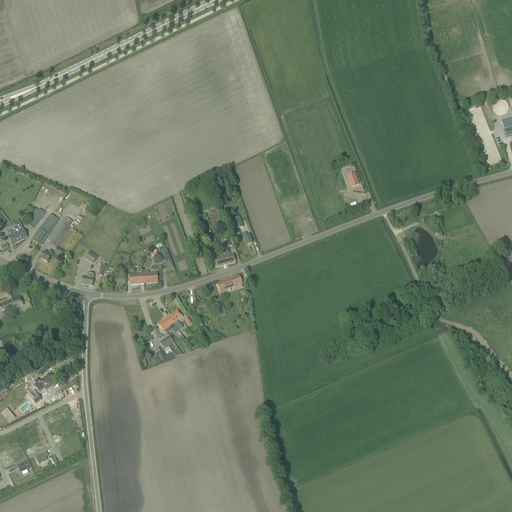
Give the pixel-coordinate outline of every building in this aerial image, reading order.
[(511,119),(502,122),(506,137),(511,135),(511,119)] [(495,124),(486,125),(487,132),(496,131),(495,124)] [(347,176),(351,188),(359,185),(354,173),(347,176)] [(45,214),(39,209),(33,218),(38,222),(45,214)] [(51,214),(40,229),(32,240),(32,241),(39,245),(47,233),(57,220),(51,214)] [(74,223),(78,226),(84,218),(79,215),(74,223)] [(233,220),(237,230),(244,227),(240,217),(233,220)] [(71,222),(67,219),(66,218),(50,244),(57,248),(72,223),(71,222)] [(13,220),(9,222),(10,224),(14,231),(15,234),(19,242),(25,239),(27,238),(25,233),(23,229),(19,231),(18,229),(18,230),(16,227),(13,220)] [(9,234),(10,233),(14,231),(10,224),(9,222),(7,223),(8,223),(5,225),(9,234)] [(11,235),(8,236),(12,245),(19,242),(15,234),(14,231),(10,233),(11,235)] [(252,244),(250,239),(249,236),(248,237),(246,233),(242,235),(247,246),(252,244)] [(229,237),(223,239),(226,247),(232,245),(229,237)] [(64,252),(58,248),(54,253),(60,258),(64,252)] [(43,253),(43,254),(40,259),(47,262),(52,253),(49,251),(47,255),(43,253)] [(98,258),(90,252),(85,259),(93,265),(98,258)] [(174,269),(172,264),(168,253),(163,255),(167,266),(169,271),(174,269)] [(213,257),(213,259),(213,260),(215,268),(236,263),(234,254),(218,258),(218,256),(213,257)] [(104,265),(99,275),(102,276),(104,274),(105,274),(107,269),(106,268),(107,266),(104,265)] [(139,272),(140,275),(130,276),(130,285),(144,284),(143,271),(139,272)] [(149,271),(143,271),(144,284),(158,283),(157,274),(149,275),(149,271)] [(92,286),(93,282),(94,275),(88,274),(87,278),(83,277),(81,284),(92,286)] [(227,290),(242,284),(239,276),(217,284),(220,293),(227,291),(227,290)] [(0,314),(0,316),(21,306),(23,305),(19,297),(15,299),(0,305),(0,314)] [(215,302),(219,313),(224,311),(221,300),(215,302)] [(176,327),(175,327),(178,331),(179,331),(183,328),(180,324),(179,324),(177,321),(182,317),(177,310),(168,317),(174,324),(176,327)] [(168,317),(159,325),(162,329),(164,332),(166,334),(172,329),(175,334),(178,331),(175,327),(176,327),(174,324),(168,317)] [(169,336),(160,343),(163,348),(164,347),(166,349),(171,346),(176,354),(173,355),(172,353),(165,356),(167,361),(172,359),(182,355),(172,340),(170,337),(169,336)] [(157,361),(158,364),(167,361),(163,351),(157,354),(159,357),(157,357),(158,360),(157,361)] [(36,383),(34,385),(40,392),(45,388),(46,390),(52,385),(50,383),(53,380),(48,375),(49,375),(48,374),(45,377),(40,381),(38,379),(35,381),(36,383)] [(15,387),(23,383),(21,379),(13,383),(15,387)] [(32,392),(28,396),(31,400),(35,405),(41,400),(37,395),(37,394),(34,390),(32,392)] [(7,409),(2,413),(11,423),(15,419),(7,409)] [(35,423),(23,429),(25,433),(33,429),(35,432),(39,430),(35,423)] [(71,440),(61,445),(66,455),(70,453),(68,449),(70,448),(70,449),(71,448),(74,446),(71,440)] [(46,452),(35,458),(37,461),(37,462),(39,465),(47,461),(45,458),(48,456),(46,452)] [(27,461),(14,468),(15,470),(18,469),(19,470),(18,470),(20,474),(21,473),(27,470),(28,470),(26,466),(29,465),(27,461)]
